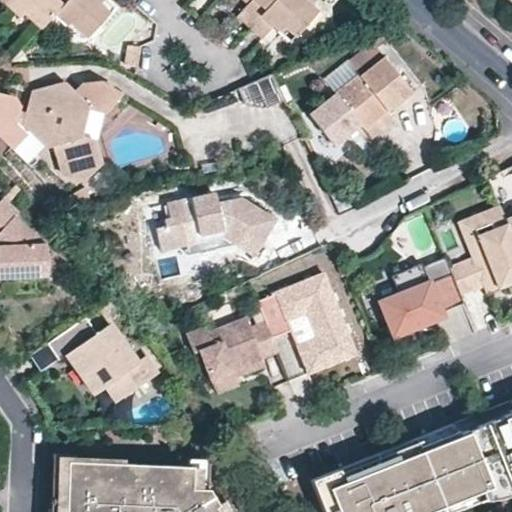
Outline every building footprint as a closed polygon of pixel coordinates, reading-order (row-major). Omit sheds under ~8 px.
[(9,0),(3,7),(15,18),(19,14),(37,31),(51,15),(62,2),(59,0),(9,0)] [(64,0),(62,2),(51,15),(65,26),(69,23),(86,38),(109,11),(99,2),(96,0),(64,0)] [(247,0),(242,5),(233,15),(246,27),(270,0),(247,0)] [(270,0),(246,27),(260,39),(269,29),(275,22),(281,28),(291,37),(312,13),(297,0),(270,0)] [(367,14),(371,24),(381,19),(380,17),(370,9),(368,10),(367,14)] [(276,34),(281,28),(275,22),(269,29),(273,32),(276,34)] [(412,93),(373,43),(349,62),(357,73),(310,111),(336,144),(360,125),(383,107),(387,112),(401,101),(412,93)] [(135,70),(138,50),(128,49),(125,68),(135,70)] [(289,104),(273,70),(236,87),(246,109),(273,111),(289,104)] [(103,110),(122,91),(99,77),(84,78),(74,89),(89,104),(88,106),(103,110)] [(74,89),(64,79),(31,89),(29,97),(23,124),(30,131),(47,148),(53,146),(61,175),(85,180),(103,162),(95,138),(82,135),(88,106),(89,104),(74,89)] [(23,124),(29,97),(0,89),(0,128),(14,145),(30,131),(23,124)] [(394,120),(387,112),(383,107),(360,125),(371,138),(394,120)] [(245,197),(218,203),(215,192),(168,202),(171,216),(165,217),(166,225),(156,228),(161,250),(201,241),(199,235),(224,229),(225,236),(223,236),(254,256),(277,218),(245,197)] [(3,195),(0,198),(0,277),(48,275),(46,241),(38,242),(37,233),(15,214),(19,210),(3,195)] [(511,233),(507,221),(500,203),(458,220),(472,255),(484,283),(486,290),(511,279),(511,233)] [(224,229),(199,235),(201,241),(223,236),(225,236),(224,229)] [(424,268),(447,260),(445,255),(423,264),(424,268)] [(484,283),(472,255),(465,258),(476,286),(484,283)] [(476,286),(465,258),(449,264),(460,293),(476,286)] [(449,264),(447,260),(424,268),(423,264),(421,261),(391,273),(398,291),(379,299),(393,334),(443,314),(441,310),(463,301),(460,293),(449,264)] [(302,296),(329,285),(323,271),(297,282),(302,296)] [(338,308),(329,285),(302,296),(297,282),(275,290),(275,292),(257,299),(265,320),(272,336),(290,329),(302,357),(350,338),(342,317),(335,320),(331,311),(338,308)] [(342,317),(338,308),(331,311),(335,320),(342,317)] [(137,360),(110,321),(97,330),(85,314),(47,341),(59,357),(67,352),(75,346),(102,385),(106,383),(117,398),(156,371),(145,354),(137,360)] [(272,336),(265,320),(250,326),(245,316),(208,331),(206,325),(186,333),(194,352),(199,349),(213,384),(236,375),(233,367),(262,356),(277,350),(272,336)] [(102,385),(75,346),(67,352),(94,391),(102,385)] [(265,364),(262,356),(233,367),(236,375),(265,364)] [(239,383),(236,375),(213,384),(216,392),(239,383)] [(511,399),(316,479),(328,511),(451,511),(511,487),(511,399)] [(64,511),(66,459),(71,459),(71,452),(52,451),(49,511),(64,511)] [(71,459),(66,459),(64,511),(222,511),(216,501),(208,487),(190,486),(191,464),(71,459)] [(234,511),(225,496),(216,501),(222,511),(234,511)]
